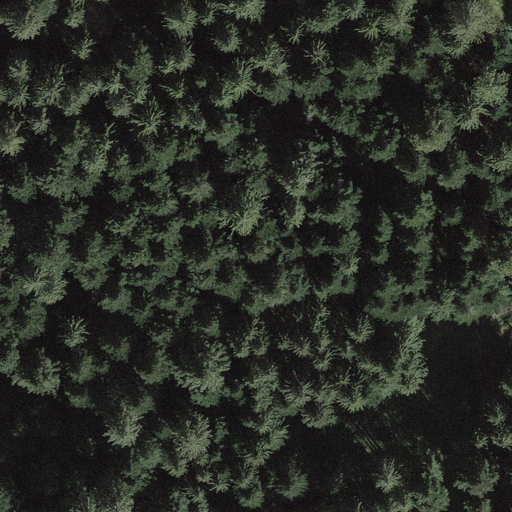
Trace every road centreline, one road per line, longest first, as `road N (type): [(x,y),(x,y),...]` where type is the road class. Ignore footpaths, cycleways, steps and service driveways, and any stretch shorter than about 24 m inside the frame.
road 1 (track): [(511,315),(358,428),(290,511)]
road 2 (track): [(0,58),(217,0)]
